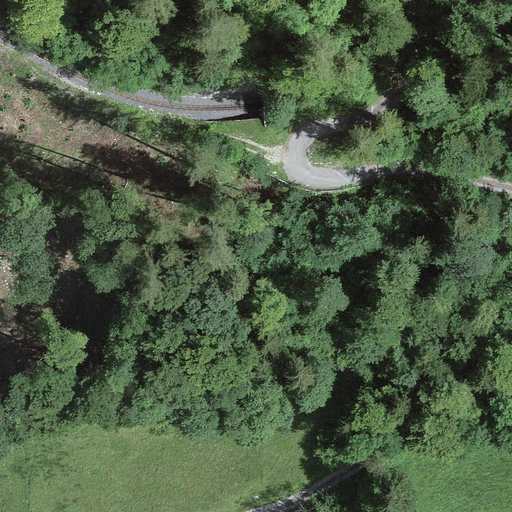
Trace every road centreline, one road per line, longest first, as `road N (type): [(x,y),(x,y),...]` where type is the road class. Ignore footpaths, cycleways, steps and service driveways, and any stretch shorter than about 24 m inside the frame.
road 1 (track): [(511,18),(391,100),(333,121),(295,148),(299,169),(314,174),(443,171),(511,187)]
road 2 (track): [(511,373),(267,511)]
